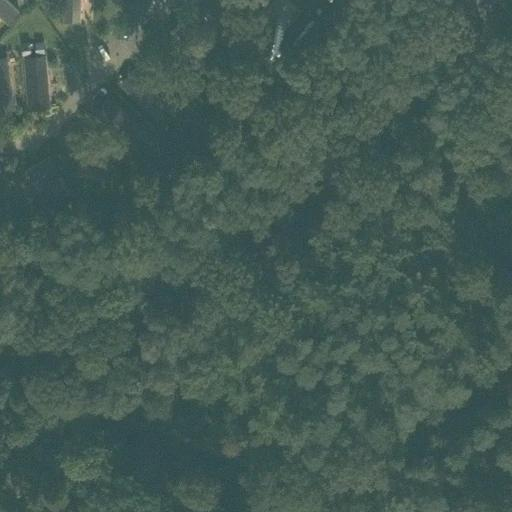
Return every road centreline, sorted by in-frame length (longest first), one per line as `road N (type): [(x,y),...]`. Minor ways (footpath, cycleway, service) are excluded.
road 1 (unclassified): [(0,340),(72,323),(164,274),(317,163),(505,0)]
road 2 (track): [(72,323),(102,397),(200,449),(295,477)]
